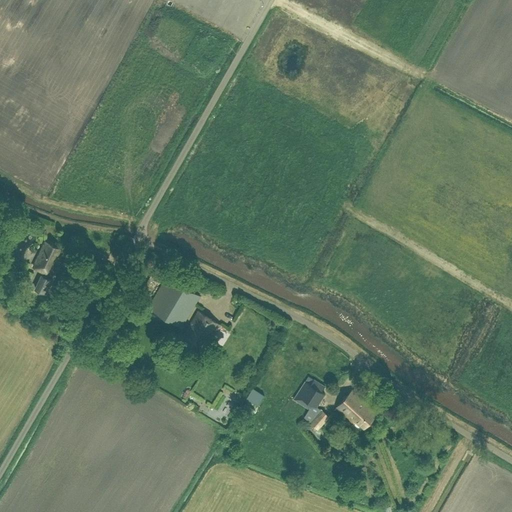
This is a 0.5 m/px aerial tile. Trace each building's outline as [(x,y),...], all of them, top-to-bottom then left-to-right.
[(46,241),(34,267),(46,272),(44,276),(42,275),(36,289),(46,294),(53,280),(48,277),(50,274),(57,259),(55,258),(60,248),(46,241)] [(181,327),(200,295),(167,276),(148,307),(181,327)] [(210,342),(212,338),(221,324),(198,310),(190,325),(180,341),(201,353),(208,341),(210,342)] [(324,386),(313,379),(310,384),(305,381),(294,398),(309,409),(312,404),(316,407),(325,393),(321,391),(324,386)] [(363,428),(377,413),(352,390),(336,407),(353,422),(351,425),(358,432),(363,427),(363,428)] [(241,408),(251,414),(257,404),(247,398),(241,408)] [(318,429),(329,416),(322,409),(310,422),(318,429)]
